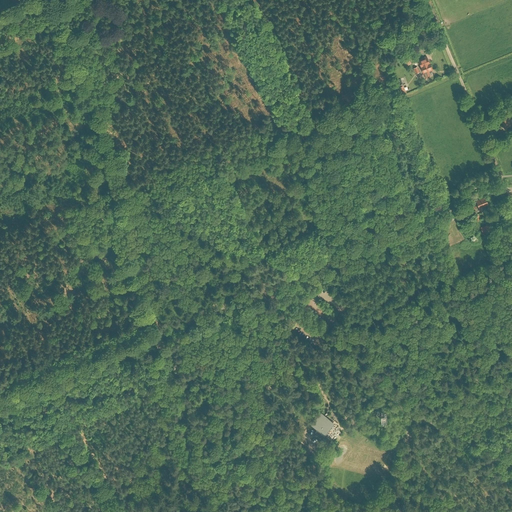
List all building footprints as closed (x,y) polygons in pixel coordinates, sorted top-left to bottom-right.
[(410,63),(407,54),(401,57),(405,65),(410,63)] [(420,65),(423,73),(432,69),(429,61),(428,61),(426,56),(418,59),(420,65)] [(499,118),(503,127),(511,123),(511,115),(511,113),(499,118)] [(484,196),(476,200),(479,208),(488,204),(484,196)] [(481,225),(484,231),(494,227),(492,222),(487,224),(487,222),(481,225)] [(332,423),(321,414),(312,424),(323,433),(332,423)]
